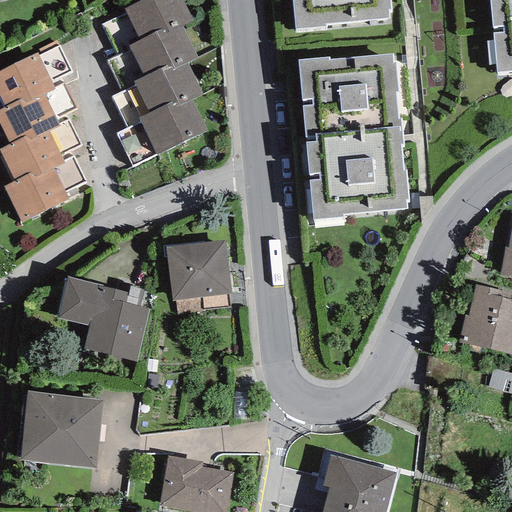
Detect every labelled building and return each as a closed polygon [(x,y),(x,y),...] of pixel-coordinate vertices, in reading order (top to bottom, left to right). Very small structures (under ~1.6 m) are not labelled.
[(182,0),(142,0),(124,9),(140,41),(164,29),(166,34),(181,26),(192,20),(182,0)] [(291,0),(295,29),(325,28),(325,24),(389,18),(387,8),(390,9),(389,0),(291,0)] [(511,0),(489,0),(496,73),(511,72),(511,0)] [(197,58),(181,26),(166,34),(164,29),(140,41),(128,47),(144,77),(169,64),(172,70),(187,63),(197,58)] [(36,53),(0,70),(0,98),(5,107),(25,97),(27,101),(42,94),(54,88),(36,53)] [(329,57),(299,60),(313,220),(343,220),(343,216),(407,210),(406,199),(408,200),(406,171),(403,171),(400,144),(404,145),(401,118),(399,118),(395,92),(399,92),(396,62),(393,62),(392,54),(329,60),(329,57)] [(203,94),(187,63),(172,70),(169,64),(144,77),(133,82),(148,114),(175,101),(178,107),(191,100),(203,94)] [(58,125),(42,94),(27,101),(25,97),(5,107),(0,109),(0,127),(8,144),(31,132),(34,138),(48,131),(58,125)] [(206,130),(191,100),(178,107),(175,101),(148,114),(137,119),(155,155),(206,130)] [(64,162),(48,131),(34,138),(31,132),(8,144),(0,147),(0,155),(13,180),(36,169),(39,174),(53,167),(64,162)] [(68,198),(53,167),(39,174),(36,169),(13,180),(2,186),(20,222),(68,198)] [(511,219),(507,247),(504,247),(499,274),(511,276),(511,219)] [(231,294),(224,241),(165,248),(172,301),(231,294)] [(127,293),(67,278),(57,318),(89,326),(83,349),(136,362),(149,309),(125,303),(127,293)] [(510,294),(475,285),(467,316),(464,315),(457,343),(511,356),(511,352),(511,300),(508,300),(510,294)] [(102,400),(27,392),(20,460),(94,468),(102,400)] [(202,462),(167,456),(158,506),(191,511),(225,511),(233,473),(201,467),(202,462)] [(386,511),(397,474),(331,456),(323,485),(328,487),(321,511),(386,511)]
